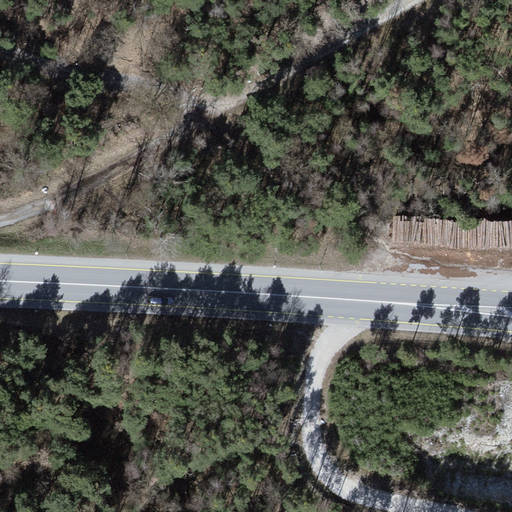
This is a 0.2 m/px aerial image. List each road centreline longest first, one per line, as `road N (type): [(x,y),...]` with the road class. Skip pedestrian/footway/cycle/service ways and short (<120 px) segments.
road 1 (motorway): [(0,344),(511,385)]
road 2 (motorway): [(511,267),(0,226)]
road 3 (primary): [(511,318),(0,284)]
road 4 (track): [(0,37),(125,73),(242,86),(394,0)]
road 5 (track): [(242,86),(98,182),(0,219)]
road 6 (track): [(320,303),(303,407),(311,453),(360,505),(391,511)]
